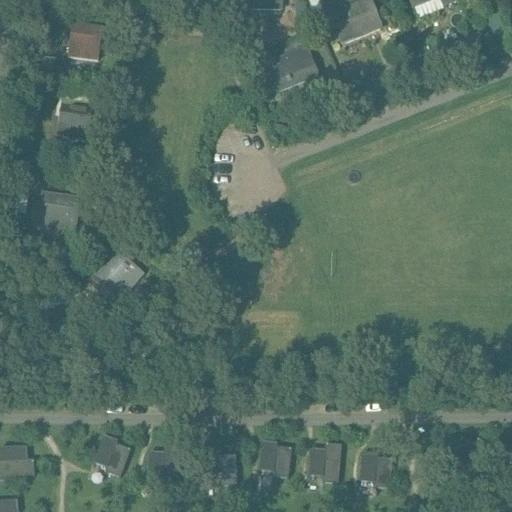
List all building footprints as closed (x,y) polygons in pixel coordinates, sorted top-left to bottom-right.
[(252,0),(252,11),(257,11),(282,12),(282,0),(252,0)] [(321,0),(327,14),(330,13),(332,19),(339,38),(343,46),(370,35),(381,31),(374,12),(368,0),(358,0),(346,5),(343,0),(321,0)] [(409,0),(413,9),(435,0),(441,0),(444,6),(455,2),(454,0),(409,0)] [(68,59),(73,60),(98,63),(102,31),(73,27),(68,59)] [(314,71),(306,52),(268,67),(279,93),(306,82),(304,75),(314,71)] [(37,76),(36,83),(49,85),(50,78),(37,76)] [(58,138),(63,138),(87,142),(92,110),(62,106),(58,138)] [(273,126),(271,135),(287,140),(289,131),(273,126)] [(25,155),(25,165),(35,166),(35,159),(32,156),(25,155)] [(50,198),(49,209),(46,230),(75,234),(80,202),(50,198)] [(117,255),(98,278),(105,284),(100,290),(117,305),(123,299),(142,276),(117,255)] [(65,260),(55,271),(68,281),(77,270),(65,260)] [(162,290),(154,300),(160,305),(168,296),(162,290)] [(105,475),(121,481),(131,453),(117,447),(118,444),(104,438),(94,466),(107,471),(105,475)] [(462,471),(459,476),(474,483),(492,449),(477,441),(475,447),(462,440),(449,465),(462,471)] [(277,446),(263,444),(259,473),(273,475),(272,479),(288,481),(292,452),(277,450),(277,446)] [(326,447),(325,453),(311,452),(309,479),(323,480),(322,485),(338,487),(342,448),(326,447)] [(28,463),(27,449),(0,450),(0,459),(0,465),(0,464),(0,481),(35,479),(34,463),(28,463)] [(164,450),(164,456),(150,455),(148,482),(162,483),(161,488),(177,489),(180,451),(164,450)] [(221,459),(221,455),(206,455),(207,485),(221,484),(221,488),(237,488),(236,458),(221,459)] [(363,455),(360,485),(374,486),(373,490),(389,491),(392,462),(377,460),(377,456),(363,455)] [(0,511),(18,511),(17,503),(0,504),(0,511)]
